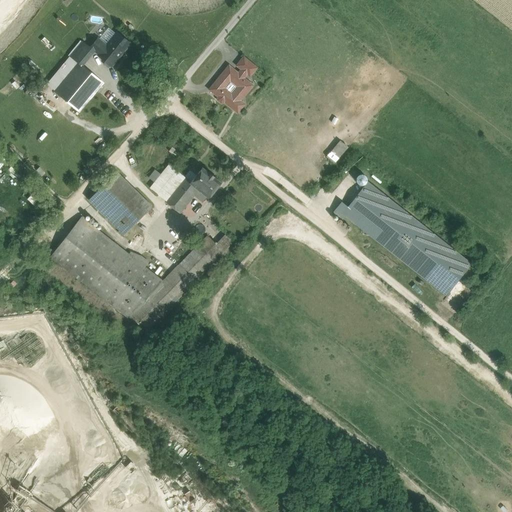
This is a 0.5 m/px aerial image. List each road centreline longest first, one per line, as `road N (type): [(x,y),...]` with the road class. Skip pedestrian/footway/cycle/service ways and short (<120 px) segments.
road 1 (residential): [(511,376),(166,103)]
road 2 (track): [(31,247),(256,0)]
